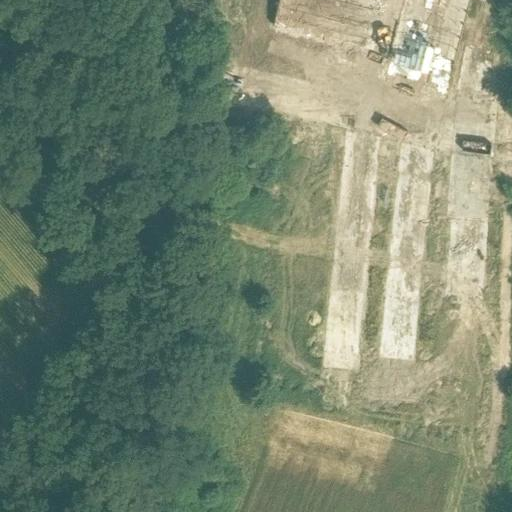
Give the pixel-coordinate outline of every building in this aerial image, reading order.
[(315,0),(313,12),(288,7),(285,23),(326,31),(322,53),(365,61),(377,0),(315,0)] [(362,95),(371,68),(338,57),(329,84),(362,95)] [(383,197),(382,184),(349,186),(350,199),(383,197)] [(486,330),(488,251),(462,250),(460,308),(476,309),(476,314),(462,314),(461,329),(486,330)] [(285,332),(316,334),(318,302),(319,302),(321,269),(288,267),(286,297),(303,298),(302,311),(286,310),(285,332)] [(389,330),(388,362),(419,363),(420,311),(400,311),(399,331),(389,330)] [(375,400),(393,399),(391,373),(373,374),(375,400)] [(450,433),(483,433),(484,383),(451,382),(450,433)] [(423,450),(435,437),(425,428),(413,441),(423,450)]
